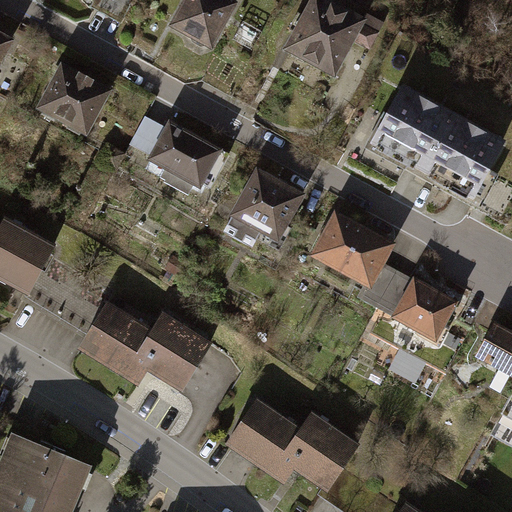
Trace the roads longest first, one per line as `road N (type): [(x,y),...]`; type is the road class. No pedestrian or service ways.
road 1 (residential): [(511,273),(5,0)]
road 2 (residential): [(245,511),(113,417),(0,352)]
